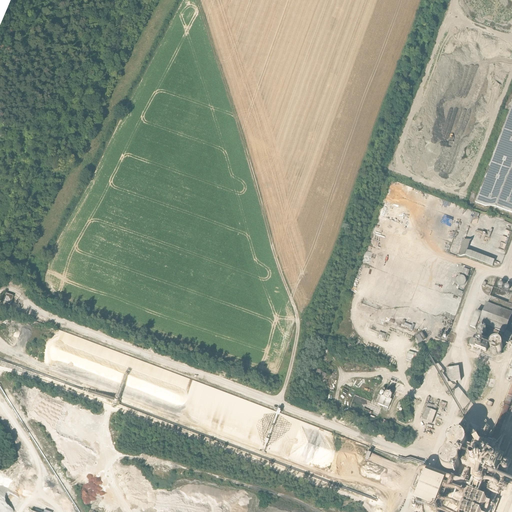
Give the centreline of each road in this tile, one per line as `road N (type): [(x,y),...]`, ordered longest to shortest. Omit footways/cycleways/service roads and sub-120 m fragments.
road 1 (track): [(197,0),(297,318),(281,404)]
road 2 (track): [(281,404),(27,304),(14,288),(0,289)]
road 3 (track): [(281,404),(433,461)]
